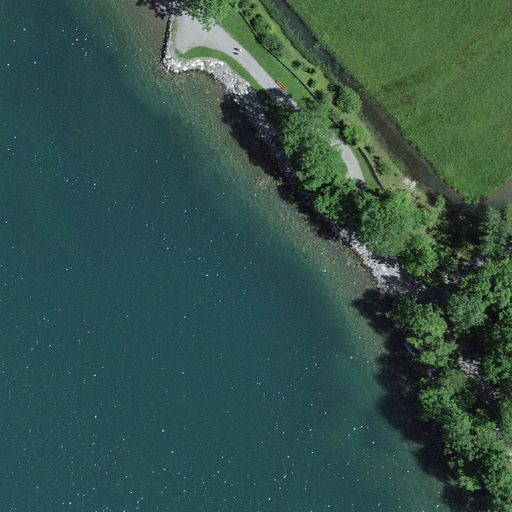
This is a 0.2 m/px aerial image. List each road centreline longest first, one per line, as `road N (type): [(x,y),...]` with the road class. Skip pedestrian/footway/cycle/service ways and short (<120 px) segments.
road 1 (track): [(511,244),(420,296),(268,84),(194,0)]
road 2 (track): [(420,296),(511,454)]
